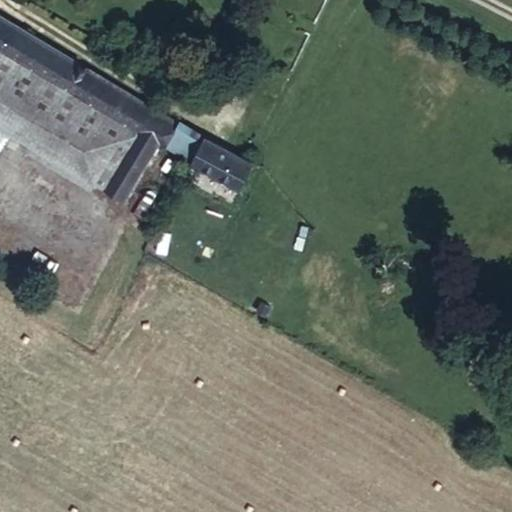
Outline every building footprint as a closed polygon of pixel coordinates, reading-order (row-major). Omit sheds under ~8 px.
[(158,143),(172,119),(0,14),(0,46),(22,60),(128,125),(158,143)] [(0,95),(22,60),(0,46),(0,95)] [(0,124),(94,182),(128,125),(22,60),(0,95),(0,124)] [(158,143),(128,125),(94,182),(123,199),(158,143)] [(205,138),(181,125),(167,148),(192,163),(205,138)] [(205,138),(192,163),(210,172),(240,188),(252,163),(205,138)]
